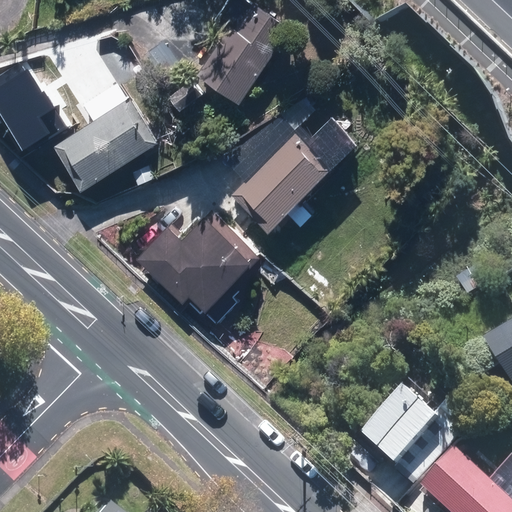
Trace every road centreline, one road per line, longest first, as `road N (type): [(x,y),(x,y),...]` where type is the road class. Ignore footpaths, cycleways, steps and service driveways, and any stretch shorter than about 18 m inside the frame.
road 1 (secondary): [(292,511),(108,338)]
road 2 (residential): [(0,456),(108,338)]
road 3 (secondary): [(108,338),(0,234)]
